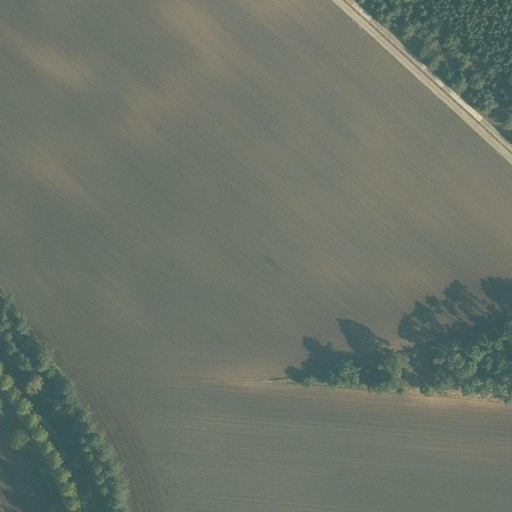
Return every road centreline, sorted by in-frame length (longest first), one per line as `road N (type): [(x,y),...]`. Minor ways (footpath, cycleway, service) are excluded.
road 1 (track): [(334,0),(511,159)]
road 2 (track): [(0,384),(50,463),(67,511)]
